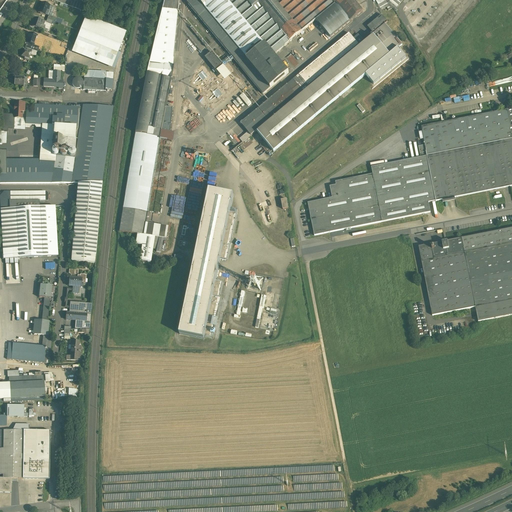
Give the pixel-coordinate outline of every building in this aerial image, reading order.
[(146,75),(135,133),(123,209),(147,213),(160,131),(169,133),(172,109),(166,108),(173,66),(172,65),(178,0),(164,0),(155,39),(149,63),(146,75)] [(188,0),(188,2),(187,3),(239,65),(247,59),(248,59),(264,46),(273,56),(274,56),(316,21),(331,39),(363,12),(352,0),(188,0)] [(390,0),(396,10),(403,0),(390,0)] [(83,5),(74,2),(72,7),(81,10),(83,5)] [(50,6),(40,3),(38,7),(40,8),(38,13),(48,16),(50,12),(48,11),(50,6)] [(105,14),(102,13),(100,19),(108,21),(109,18),(104,17),(105,14)] [(382,16),(368,27),(373,34),(374,35),(385,25),(388,23),(382,16)] [(126,32),(86,17),(74,48),(114,63),(126,32)] [(45,21),(35,18),(32,26),(40,29),(41,25),(44,26),(44,25),(45,21)] [(363,42),(308,87),(309,88),(257,131),(274,152),(366,76),(398,49),(402,46),(385,25),(374,35),(373,34),(366,40),(363,42)] [(37,37),(29,34),(26,43),(27,43),(33,46),(34,45),(37,37)] [(350,35),(241,124),(251,136),(257,131),(309,88),(308,87),(363,42),(358,35),(353,39),(350,35)] [(33,46),(27,43),(25,48),(38,52),(39,48),(34,45),(33,46)] [(264,46),(248,59),(247,59),(239,65),(264,95),(289,74),(274,56),(273,56),(264,46)] [(114,63),(74,48),(72,52),(112,67),(114,63)] [(398,49),(366,76),(374,85),(406,59),(398,49)] [(31,53),(24,51),(21,57),(25,59),(29,60),(31,53)] [(232,76),(212,52),(205,58),(225,81),(232,76)] [(48,80),(44,79),(43,87),(54,87),(59,87),(59,89),(63,89),(63,82),(60,81),(60,72),(53,72),(53,81),(48,80)] [(24,78),(15,77),(14,86),(23,86),(24,86),(24,83),(24,78)] [(83,85),(83,83),(83,81),(81,80),(80,78),(78,78),(76,79),(74,80),(73,81),(72,83),(73,85),(74,87),(76,88),(78,89),(80,88),(81,87),(82,87),(83,85)] [(84,78),(84,82),(83,86),(83,90),(97,91),(97,79),(84,78)] [(106,79),(97,79),(97,91),(105,92),(105,89),(106,79)] [(251,89),(253,92),(252,93),(255,97),(261,93),(259,91),(258,91),(255,86),(251,89)] [(245,93),(241,96),(249,107),(253,104),(245,93)] [(25,104),(15,104),(14,115),(14,118),(22,119),(22,112),(24,113),(25,104)] [(82,108),(34,105),(34,114),(65,116),(64,126),(70,127),(69,139),(63,138),(63,139),(61,139),(60,149),(56,149),(54,165),(51,184),(78,183),(102,183),(113,107),(83,106),(82,108)] [(511,109),(421,127),(425,145),(427,156),(436,201),(511,186),(511,109)] [(14,115),(0,114),(0,117),(0,132),(3,133),(4,132),(5,126),(7,126),(14,126),(14,118),(14,115)] [(34,114),(26,114),(26,119),(26,127),(29,127),(29,125),(53,126),(64,126),(65,116),(34,114)] [(22,119),(14,118),(14,126),(26,127),(26,119),(22,119)] [(64,126),(53,126),(53,138),(61,138),(61,139),(63,139),(63,138),(64,126)] [(61,138),(53,138),(52,148),(56,149),(60,149),(61,139),(61,138)] [(29,151),(30,149),(29,147),(28,145),(26,144),(24,143),(22,144),(20,145),(19,147),(19,149),(19,151),(20,153),(22,154),(24,154),(26,154),(28,153),(29,151)] [(40,151),(40,149),(40,147),(39,145),(37,144),(35,144),(33,144),(32,145),(31,147),(30,149),(31,151),(32,153),(33,154),(35,154),(37,154),(39,152),(40,151)] [(425,145),(418,147),(421,158),(427,156),(425,145)] [(421,158),(371,168),(373,175),(382,222),(430,213),(428,203),(436,201),(427,156),(421,158)] [(54,165),(6,165),(6,166),(4,166),(4,173),(0,173),(0,183),(51,184),(54,165)] [(373,175),(336,182),(336,185),(330,187),(332,198),(308,203),(314,236),(382,222),(373,175)] [(102,183),(78,183),(76,201),(77,201),(72,262),(94,264),(99,203),(102,183)] [(45,192),(4,192),(0,195),(0,199),(1,209),(10,209),(16,209),(39,207),(39,202),(45,201),(45,192)] [(209,192),(179,335),(203,340),(204,336),(215,281),(220,259),(230,213),(233,196),(209,192)] [(55,206),(39,207),(42,257),(58,256),(55,206)] [(39,207),(16,209),(19,259),(42,257),(39,207)] [(1,209),(0,209),(3,259),(19,259),(16,209),(1,209)] [(123,209),(119,231),(137,234),(144,235),(145,223),(147,213),(123,209)] [(230,213),(220,259),(227,260),(237,214),(230,213)] [(168,227),(145,223),(144,235),(154,237),(155,237),(166,238),(168,227)] [(511,228),(419,247),(432,316),(475,308),(511,300),(511,228)] [(144,235),(137,234),(136,245),(142,246),(144,235)] [(154,237),(144,235),(142,246),(140,260),(151,262),(152,252),(153,249),(155,237),(154,237)] [(166,238),(155,237),(153,249),(161,250),(165,251),(167,239),(166,238)] [(52,279),(42,278),(41,277),(40,285),(52,286),(53,279),(52,279)] [(72,278),(70,278),(69,286),(81,287),(82,283),(80,282),(80,279),(78,279),(72,278)] [(215,281),(204,336),(212,338),(224,283),(215,281)] [(52,286),(40,285),(39,298),(44,298),(50,299),(52,286)] [(262,295),(255,327),(260,328),(266,296),(262,295)] [(50,299),(44,298),(42,321),(47,322),(50,299)] [(511,300),(475,308),(478,322),(511,315),(511,300)] [(92,304),(70,302),(69,313),(72,313),(87,315),(86,322),(76,321),(75,330),(78,330),(86,329),(90,329),(92,304)] [(87,315),(72,313),(71,320),(76,321),(86,322),(87,315)] [(265,326),(274,328),(276,317),(267,315),(266,319),(265,326)] [(42,321),(35,320),(34,334),(43,336),(46,336),(47,332),(48,322),(47,322),(42,321)] [(52,333),(47,332),(46,336),(43,336),(42,347),(45,347),(44,363),(49,364),(52,333)] [(79,341),(71,340),(70,342),(70,345),(72,345),(71,356),(67,356),(66,360),(74,361),(77,360),(78,358),(80,358),(80,352),(78,352),(78,347),(79,347),(79,343),(79,341)] [(42,347),(8,343),(8,344),(7,359),(44,363),(45,347),(42,347)] [(44,376),(9,378),(9,383),(10,399),(3,399),(4,402),(45,400),(44,376)] [(9,383),(0,383),(0,399),(3,399),(10,399),(9,383)] [(77,397),(77,389),(69,389),(69,397),(77,397)] [(24,405),(5,405),(5,414),(4,414),(4,416),(7,416),(7,417),(27,417),(28,416),(28,414),(24,414),(24,405)] [(24,431),(3,430),(3,448),(3,454),(23,455),(24,431)] [(50,431),(24,431),(23,455),(43,455),(43,479),(49,479),(50,431)] [(23,455),(3,454),(3,475),(3,478),(11,479),(23,479),(23,455)] [(43,455),(23,455),(23,479),(43,479),(43,455)] [(3,478),(0,478),(0,486),(5,486),(5,487),(11,488),(11,479),(3,478)]
